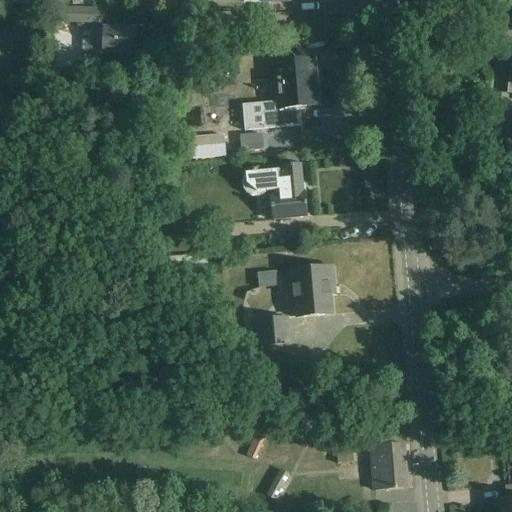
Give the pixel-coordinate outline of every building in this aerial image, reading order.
[(92,26),(91,55),(133,56),(134,31),(109,30),(110,7),(93,7),(93,10),(54,9),(53,24),(92,26)] [(48,10),(36,10),(35,24),(47,25),(48,10)] [(171,44),(171,56),(183,56),(183,44),(171,44)] [(245,133),(266,131),(302,127),(300,109),(318,107),(314,61),(274,64),(278,104),(243,107),(245,133)] [(262,136),(240,137),(242,153),(264,151),(262,136)] [(271,199),(273,222),(308,218),(305,184),(302,184),(301,166),(283,167),(283,172),(245,176),(243,180),(243,187),(245,192),(251,197),(255,198),(262,197),(267,193),(270,192),(271,199)] [(511,193),(496,194),(496,219),(511,218),(511,193)] [(221,266),(209,267),(178,269),(180,293),(223,290),(221,266)] [(297,320),(333,316),(330,288),(334,287),(332,268),(289,272),(291,300),(295,299),(297,320)] [(274,273),(256,273),(256,288),(275,288),(274,273)] [(207,326),(230,322),(227,300),(191,306),(196,337),(209,334),(207,326)] [(258,321),(260,348),(289,345),(287,318),(258,321)] [(152,380),(175,377),(173,357),(150,360),(152,380)] [(338,439),(337,431),(337,430),(334,430),(335,421),(304,418),(304,419),(288,418),(287,426),(327,429),(327,440),(338,439)] [(256,461),(271,428),(261,424),(246,456),(256,461)] [(378,440),(377,428),(337,431),(338,439),(338,443),(378,440)] [(375,493),(408,490),(404,446),(371,449),(375,493)] [(353,449),(337,450),(338,465),(354,463),(353,449)] [(280,471),(266,496),(275,502),(289,476),(280,471)] [(499,511),(511,511),(511,488),(505,489),(506,501),(499,502),(499,511)]
